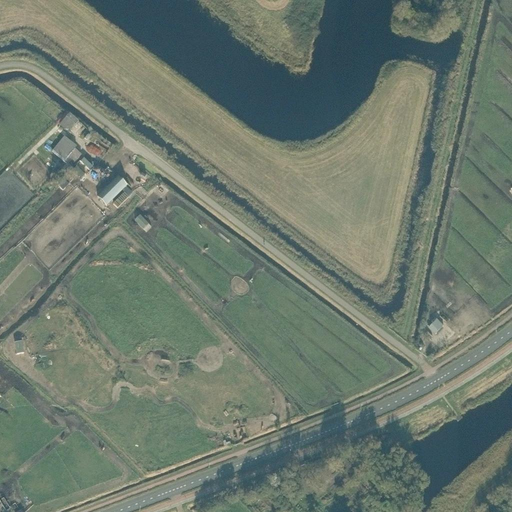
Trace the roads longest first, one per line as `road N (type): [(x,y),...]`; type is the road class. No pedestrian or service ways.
road 1 (track): [(402,347),(480,0)]
road 2 (tertiary): [(117,511),(377,411)]
road 3 (tertiary): [(377,411),(440,389),(503,338)]
road 4 (tertiary): [(503,338),(377,411)]
